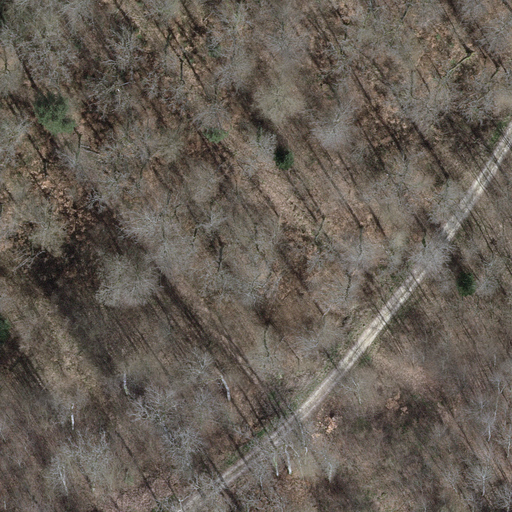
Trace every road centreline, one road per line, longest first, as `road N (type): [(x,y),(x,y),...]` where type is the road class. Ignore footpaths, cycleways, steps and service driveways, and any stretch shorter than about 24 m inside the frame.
road 1 (track): [(341,366),(511,133)]
road 2 (track): [(341,366),(281,434),(177,511)]
